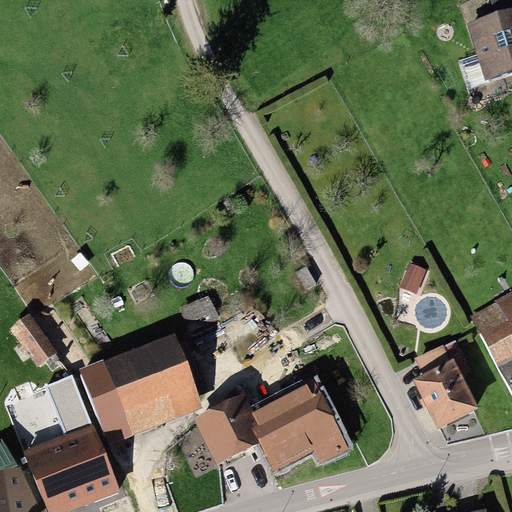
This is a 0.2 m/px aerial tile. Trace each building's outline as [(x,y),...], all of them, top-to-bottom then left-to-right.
[(511,14),(467,29),(485,84),(511,74),(511,14)] [(511,297),(470,320),(497,371),(511,362),(511,297)] [(202,304),(181,314),(196,346),(217,336),(202,304)] [(49,357),(25,323),(10,334),(34,368),(49,357)] [(168,347),(77,381),(103,450),(194,416),(168,347)] [(415,365),(424,385),(450,372),(440,353),(415,365)] [(424,385),(413,390),(434,435),(471,417),(450,372),(424,385)] [(340,454),(301,379),(265,397),(258,382),(235,394),(243,409),(200,431),(219,467),(245,453),(265,493),(340,454)] [(42,394),(61,443),(87,433),(68,384),(42,394)] [(61,443),(21,458),(41,511),(77,511),(112,499),(87,433),(61,443)] [(0,450),(0,478),(10,476),(1,450),(0,450)]
